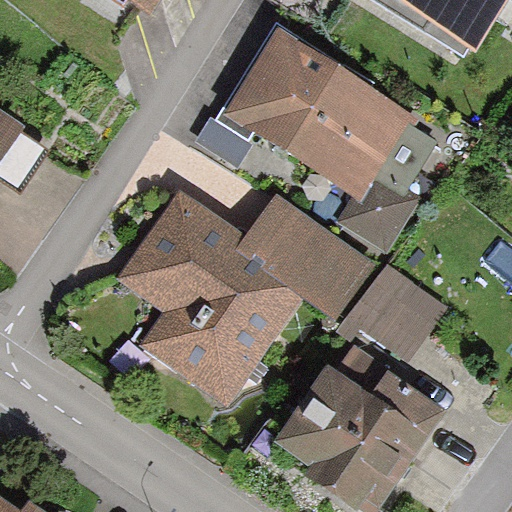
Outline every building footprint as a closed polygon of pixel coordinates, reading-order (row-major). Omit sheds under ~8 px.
[(148,0),(127,0),(142,9),(148,0)] [(490,0),(373,0),(458,53),(490,0)] [(405,117),(278,39),(231,117),(361,196),(388,152),(433,180),(462,132),(414,102),(405,117)] [(0,180),(22,148),(0,133),(0,180)] [(244,252),(177,208),(127,282),(171,311),(143,353),(225,408),(298,298),(333,322),(368,270),(274,208),(244,252)] [(403,285),(387,274),(344,339),(392,371),(423,325),(390,303),(403,285)] [(369,511),(433,424),(384,389),(367,412),(330,386),(283,451),(368,511),(369,511)]
